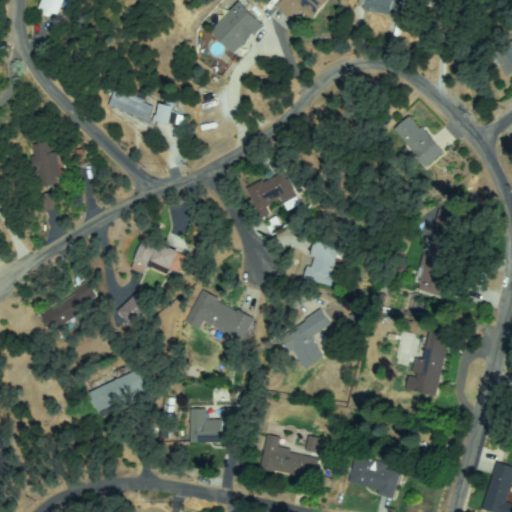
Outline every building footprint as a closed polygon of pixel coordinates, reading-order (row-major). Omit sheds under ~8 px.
[(41,12),(44,0),(60,0),(56,16),(41,12)] [(294,20),(278,6),(283,0),(329,0),(314,18),(304,9),(294,20)] [(396,0),(395,13),(365,9),(366,0),(396,0)] [(238,54),(213,30),(238,4),(263,27),(238,54)] [(511,75),(510,77),(495,53),(511,42),(511,75)] [(145,100),(143,105),(154,108),(149,120),(110,107),(116,89),(145,100)] [(173,112),(185,117),(181,126),(160,118),(167,100),(176,104),(173,112)] [(154,121),(169,124),(172,106),(157,103),(154,121)] [(442,152),(428,165),(396,130),(410,117),(442,152)] [(35,149),(45,142),(66,173),(35,194),(32,189),(43,182),(30,162),(40,155),(35,149)] [(265,206),(269,215),(263,218),(251,188),(286,174),(294,194),(265,206)] [(42,196),(56,194),(59,209),(45,211),(42,196)] [(441,212),(452,214),(449,227),(439,225),(441,212)] [(435,235),(459,241),(445,295),(421,288),(435,235)] [(144,273),(132,268),(145,239),(186,258),(180,273),(150,259),(144,273)] [(337,287),(309,275),(317,257),(313,255),(319,240),(346,253),(341,265),(346,267),(337,287)] [(97,298),(88,305),(92,311),(56,334),(44,316),(89,286),(97,298)] [(153,309),(133,327),(120,312),(140,294),(153,309)] [(204,320),(200,327),(188,321),(202,294),(255,322),(245,342),(204,320)] [(323,355),(307,368),(284,340),(319,311),(330,324),(310,340),(323,355)] [(421,388),(414,386),(431,332),(450,337),(433,395),(421,391),(421,388)] [(134,405),(123,410),(120,403),(101,412),(92,393),(137,372),(145,390),(130,397),(134,405)] [(224,412),(237,411),(237,441),(193,442),(192,411),(205,411),(205,422),(224,422),(224,412)] [(311,436),(321,438),(319,452),(308,450),(311,436)] [(276,452),(318,461),(314,478),(263,467),(269,438),(279,440),(276,452)] [(438,442),(449,445),(445,463),(433,459),(438,442)] [(401,474),(392,497),(349,480),(360,452),(366,454),(364,460),(401,474)] [(511,468),(511,480),(506,503),(511,505),(511,511),(496,511),(486,509),(498,464),(511,468)] [(437,511),(444,484),(451,486),(444,511),(437,511)]
